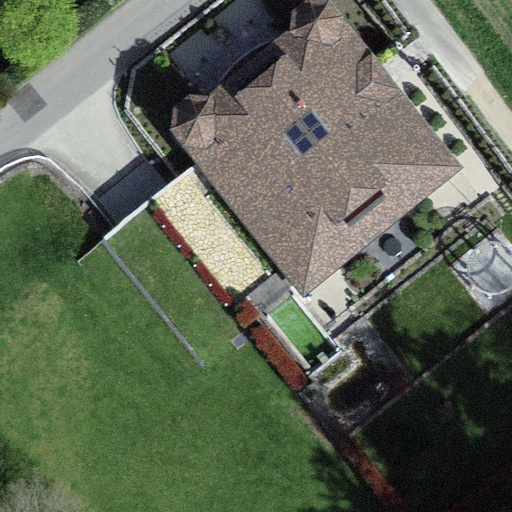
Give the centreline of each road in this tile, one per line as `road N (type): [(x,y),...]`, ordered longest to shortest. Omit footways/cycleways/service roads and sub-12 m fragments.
road 1 (residential): [(189,0),(0,148)]
road 2 (track): [(398,0),(511,174)]
